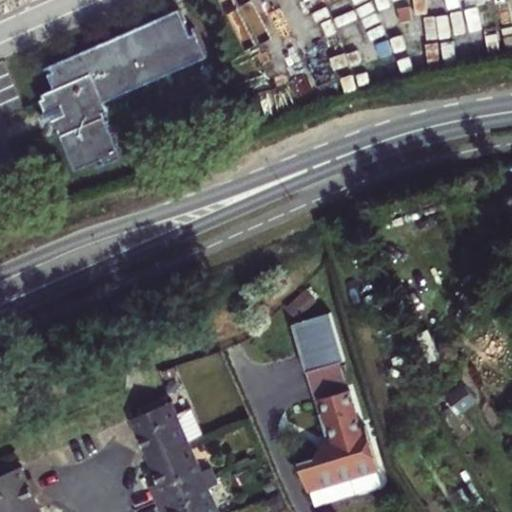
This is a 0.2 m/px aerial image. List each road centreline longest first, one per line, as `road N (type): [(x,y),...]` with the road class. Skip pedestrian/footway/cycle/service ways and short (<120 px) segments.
road 1 (tertiary): [(0,312),(429,127)]
road 2 (tertiary): [(429,127),(76,241),(0,274)]
